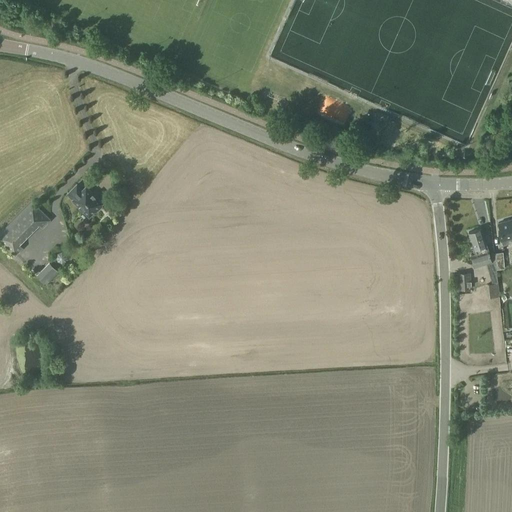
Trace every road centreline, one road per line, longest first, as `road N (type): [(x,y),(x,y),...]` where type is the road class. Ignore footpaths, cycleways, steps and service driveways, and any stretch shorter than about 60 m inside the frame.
road 1 (tertiary): [(435,183),(351,168),(107,72),(0,44)]
road 2 (unclassified): [(439,511),(445,295),(435,183)]
